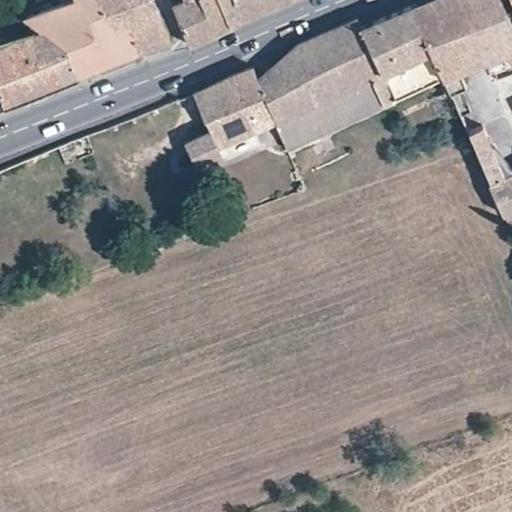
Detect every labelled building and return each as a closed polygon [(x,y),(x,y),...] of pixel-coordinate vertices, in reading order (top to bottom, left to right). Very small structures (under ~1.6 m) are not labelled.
[(100,0),(66,0),(24,15),(41,27),(67,47),(79,76),(137,53),(100,0)] [(100,0),(137,53),(141,51),(171,39),(160,11),(152,0),(100,0)] [(220,0),(184,0),(172,6),(184,34),(188,44),(230,25),(220,0)] [(220,0),(230,25),(243,19),(235,0),(220,0)] [(235,0),(243,19),(280,0),(235,0)] [(465,70),(435,0),(427,0),(411,6),(444,77),(452,94),(467,87),(460,72),(465,70)] [(435,0),(465,70),(485,62),(471,30),(458,0),(435,0)] [(500,0),(458,0),(471,30),(508,15),(507,15),(500,0)] [(444,77),(411,6),(362,27),(395,99),(444,77)] [(471,30),(485,62),(489,71),(511,62),(511,24),(508,15),(471,30)] [(395,99),(362,27),(357,17),(298,41),(291,48),(257,78),(276,121),(292,160),(311,152),(305,139),(395,99)] [(0,39),(0,106),(47,88),(79,76),(67,47),(41,27),(0,39)] [(276,121),(257,78),(252,65),(194,91),(212,129),(186,139),(199,167),(225,156),(221,145),(276,121)] [(511,173),(505,176),(483,126),(469,132),(504,214),(511,211),(511,173)]
